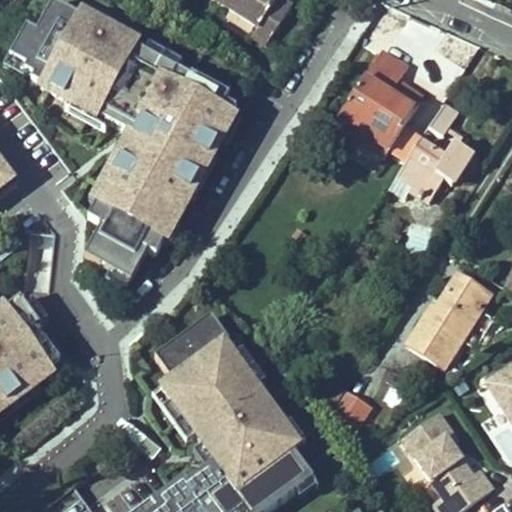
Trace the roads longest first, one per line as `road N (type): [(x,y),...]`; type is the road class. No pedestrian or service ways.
road 1 (residential): [(104,348),(191,266),(345,32)]
road 2 (residential): [(104,348),(73,307),(73,230),(0,115)]
road 3 (residential): [(0,503),(101,423),(104,348)]
road 4 (unknown): [(101,412),(139,458),(79,511)]
